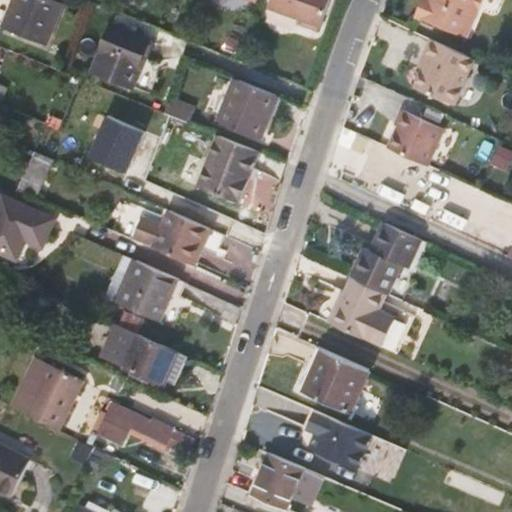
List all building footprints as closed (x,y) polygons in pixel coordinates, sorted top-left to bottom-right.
[(64,3),(55,0),(13,0),(3,27),(47,45),(64,3)] [(328,0),(269,0),(268,6),(299,18),(298,22),(318,30),(328,0)] [(483,0),(423,0),(416,18),(467,39),(483,0)] [(149,39),(113,25),(95,71),(133,87),(140,71),(137,69),(149,39)] [(150,55),(165,59),(170,41),(155,37),(150,55)] [(478,60),(434,41),(427,57),(431,59),(427,68),(418,88),(458,106),(478,60)] [(280,95),(236,77),(218,120),(262,138),(280,95)] [(394,126),(397,128),(388,149),(428,167),(444,131),(401,111),(394,126)] [(109,112),(91,155),(131,172),(149,130),(109,112)] [(397,128),(394,126),(385,148),(388,149),(397,128)] [(71,136),(53,128),(43,150),(62,158),(71,136)] [(244,205),(265,153),(224,137),(203,189),(244,205)] [(355,137),(354,140),(351,147),(361,152),(364,145),(365,141),(355,137)] [(18,189),(37,198),(53,158),(36,150),(18,189)] [(258,173),(258,203),(272,203),(272,173),(258,173)] [(55,219),(0,194),(0,251),(17,259),(26,240),(43,247),(55,219)] [(128,236),(134,239),(143,219),(164,228),(171,211),(166,209),(162,218),(140,209),(128,236)] [(143,219),(134,239),(134,241),(194,268),(202,251),(216,258),(226,236),(171,211),(164,228),(143,219)] [(384,223),(371,250),(402,265),(409,268),(422,240),(384,223)] [(388,294),(402,265),(371,250),(364,247),(350,276),(351,277),(386,293),(388,294)] [(108,296),(118,301),(137,260),(127,256),(108,296)] [(137,260),(118,301),(161,321),(180,279),(137,260)] [(379,308),(386,293),(351,277),(331,322),(336,324),(380,344),(394,316),(379,308)] [(39,295),(15,284),(8,299),(33,310),(39,295)] [(124,328),(138,334),(142,324),(129,318),(124,328)] [(106,357),(133,370),(131,374),(148,382),(151,377),(163,383),(166,377),(175,382),(187,355),(138,334),(124,328),(119,326),(106,357)] [(303,376),(310,379),(323,349),(316,346),(303,376)] [(368,370),(323,349),(310,379),(304,392),(348,412),(368,370)] [(23,411),(46,362),(36,357),(13,406),(23,411)] [(82,379),(46,362),(23,411),(28,414),(59,429),(82,379)] [(132,426),(163,440),(162,443),(190,456),(197,441),(169,428),(116,403),(114,405),(110,403),(108,407),(112,409),(102,432),(122,442),(125,442),(132,426)] [(373,435),(315,411),(307,429),(317,433),(310,449),(359,469),(373,435)] [(31,462),(0,446),(0,489),(14,497),(31,462)] [(326,478),(304,469),(270,454),(252,495),(287,510),(292,499),(314,508),(326,478)]
